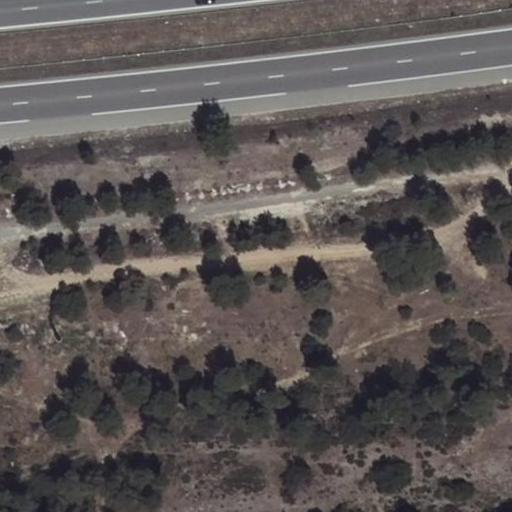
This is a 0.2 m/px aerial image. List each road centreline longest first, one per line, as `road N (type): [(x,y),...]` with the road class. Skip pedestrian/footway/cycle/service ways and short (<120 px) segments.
road 1 (track): [(0,301),(165,270),(334,258),(463,226),(511,187)]
road 2 (unclassified): [(0,233),(320,194),(511,156)]
road 3 (motorway): [(0,101),(511,42)]
